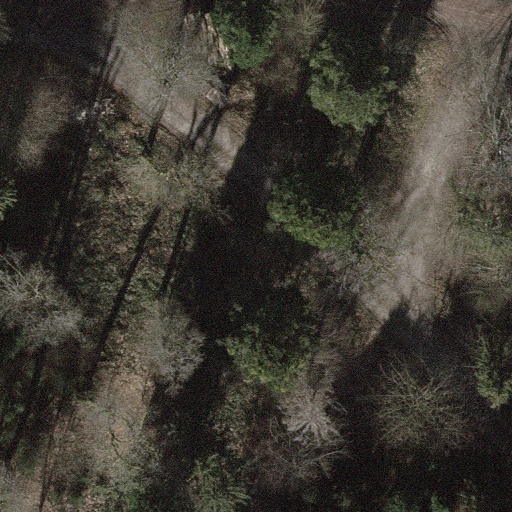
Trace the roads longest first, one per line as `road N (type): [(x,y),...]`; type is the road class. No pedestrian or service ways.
road 1 (track): [(511,459),(311,232),(146,80),(41,15)]
road 2 (track): [(511,44),(455,87),(421,203),(419,355)]
